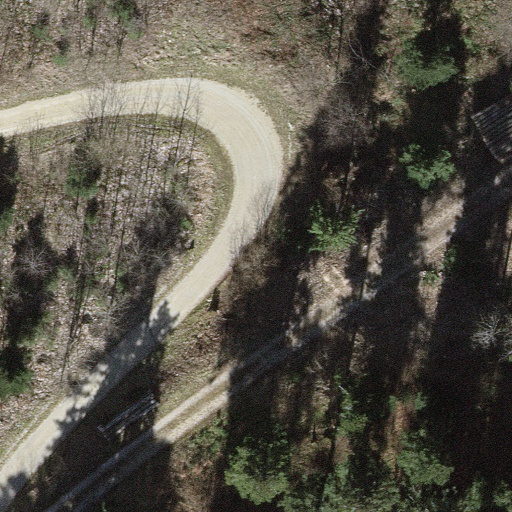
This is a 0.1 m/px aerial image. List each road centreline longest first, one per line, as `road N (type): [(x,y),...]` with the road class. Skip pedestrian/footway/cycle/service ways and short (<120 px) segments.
road 1 (track): [(31,511),(193,360),(252,316),(315,283),(511,209)]
road 2 (track): [(0,289),(156,184),(179,155),(182,136),(167,102),(133,86),(0,112)]
